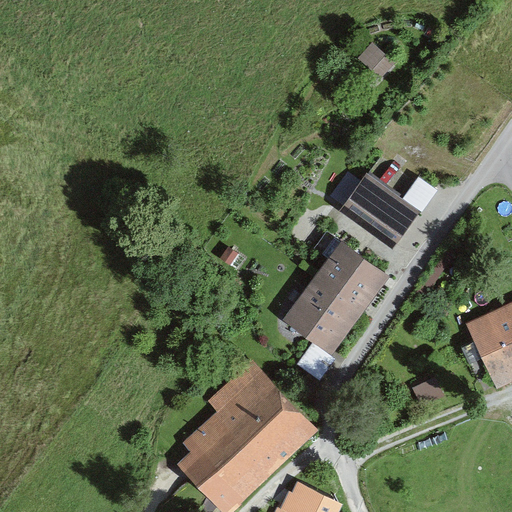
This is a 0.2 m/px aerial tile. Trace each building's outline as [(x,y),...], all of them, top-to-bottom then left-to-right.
[(372,45),(361,57),(373,68),(384,56),(372,45)] [(394,243),(412,218),(361,181),(343,205),(394,243)] [(314,247),(333,261),(319,280),(350,302),(377,268),(327,229),(314,247)] [(353,304),(350,302),(319,280),(291,315),(324,342),(353,304)] [(487,364),(491,373),(511,363),(511,317),(461,343),(474,370),(487,364)] [(186,441),(195,450),(182,461),(210,492),(222,481),(231,490),(281,445),(284,448),(310,425),(291,405),(287,409),(247,366),(210,400),(220,410),(186,441)] [(434,376),(413,386),(420,399),(430,394),(431,396),(442,391),(434,376)] [(276,511),(325,511),(332,498),(300,482),(287,506),(282,503),(276,511)]
